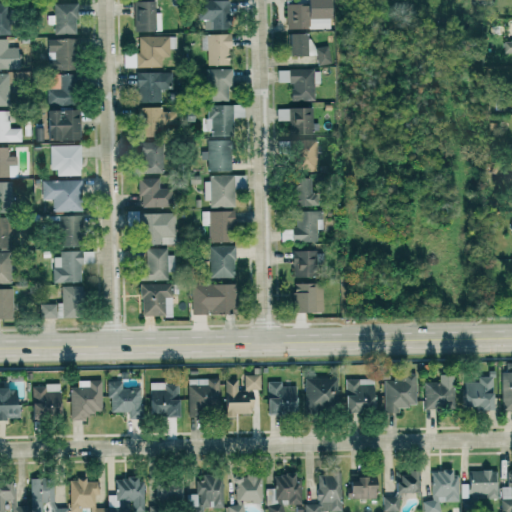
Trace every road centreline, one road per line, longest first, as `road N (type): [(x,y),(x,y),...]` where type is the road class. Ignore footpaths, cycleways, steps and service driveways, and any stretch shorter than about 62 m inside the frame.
road 1 (secondary): [(0,348),(511,336)]
road 2 (residential): [(0,450),(511,441)]
road 3 (residential): [(105,0),(114,345)]
road 4 (residential): [(266,342),(259,0)]
